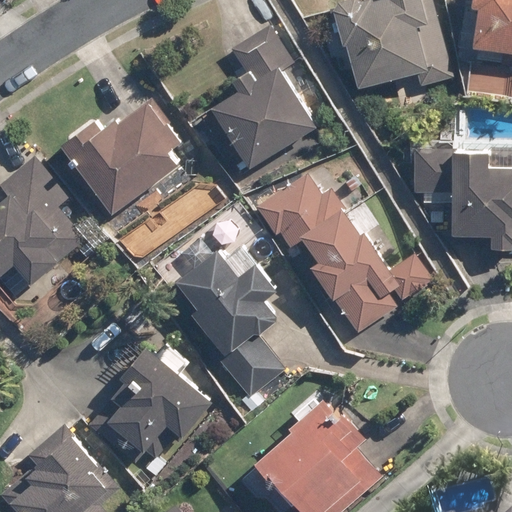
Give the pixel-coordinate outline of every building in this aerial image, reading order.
[(330,0),(339,35),(344,34),(355,78),(415,63),(420,81),(453,71),(433,0),(330,0)] [(511,0),(474,0),(469,37),(504,42),(501,59),(511,60),(511,0)] [(246,160),(313,117),(281,65),(293,58),(269,19),(230,42),(242,62),(228,70),(234,80),(207,97),(246,160)] [(90,109),(56,135),(108,205),(175,155),(164,140),(176,131),(167,119),(169,118),(150,92),(146,95),(144,92),(115,114),(111,108),(97,118),(90,109)] [(413,148),(405,138),(392,146),(401,160),(412,153),(413,148)] [(511,156),(486,156),(486,140),(450,140),(450,141),(413,140),(413,148),(412,153),(412,185),(449,186),(449,225),(487,224),(488,239),(511,238),(511,156)] [(85,234),(57,202),(69,192),(33,151),(0,178),(0,182),(4,186),(0,189),(0,263),(10,255),(27,276),(52,255),(56,259),(85,234)] [(321,190),(306,167),(255,200),(274,230),(278,227),(289,242),(303,234),(315,251),(306,257),(330,292),(332,291),(357,328),(397,301),(386,286),(392,281),(401,295),(408,290),(409,292),(426,280),(425,279),(432,275),(413,246),(388,263),(360,221),(356,224),(344,206),(345,205),(330,183),(321,190)] [(90,257),(102,247),(94,236),(82,246),(90,257)] [(235,267),(213,240),(172,271),(194,300),(188,305),(221,346),(215,351),(249,393),(285,364),(255,327),(256,327),(273,313),(272,307),(261,292),(274,282),(252,254),(235,267)] [(178,429),(208,393),(177,366),(184,357),(165,342),(158,350),(142,337),(115,370),(120,373),(108,389),(111,392),(87,419),(134,459),(145,446),(154,454),(177,428),(178,429)] [(255,389),(249,393),(238,401),(248,413),(263,400),(255,389)] [(335,407),(320,389),(286,418),(289,421),(250,453),(268,475),(272,471),(308,511),(336,511),(381,472),(354,440),(363,432),(338,404),(335,407)] [(102,457),(80,431),(82,430),(70,417),(34,449),(43,458),(7,488),(27,511),(28,511),(30,511),(31,511),(115,511),(116,511),(106,500),(126,482),(104,455),(102,457)] [(156,473),(165,461),(155,453),(154,454),(153,454),(146,465),(156,473)]
